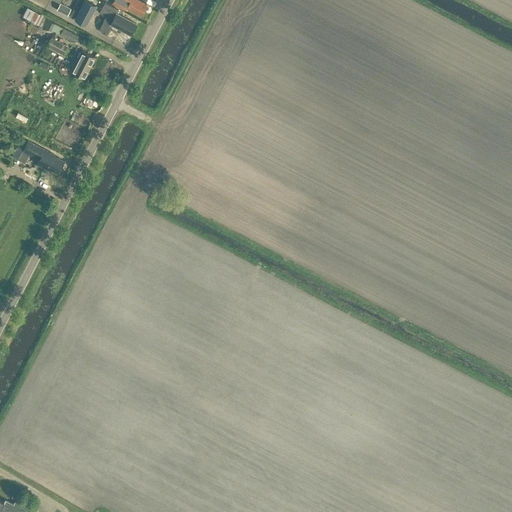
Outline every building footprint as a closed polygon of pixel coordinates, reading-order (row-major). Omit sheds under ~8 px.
[(82,0),(77,0),(69,16),(72,18),(82,0)] [(86,25),(96,5),(86,0),(84,0),(74,19),(86,25)] [(141,14),(147,3),(140,0),(113,0),(112,2),(125,9),(126,7),(141,14)] [(112,19),(110,23),(131,34),(136,24),(116,13),(118,10),(105,2),(99,12),(112,19)] [(57,10),(67,15),(71,8),(60,3),(57,10)] [(40,25),(51,30),(51,29),(54,23),(44,18),(40,25)] [(78,36),(63,28),(54,23),(51,29),(60,34),(75,42),(78,36)] [(67,45),(51,37),(46,45),(63,54),(67,45)] [(84,77),(95,57),(82,50),(77,60),(74,58),(71,63),(74,64),(71,70),(84,77)] [(54,154),(27,140),(22,137),(12,156),(17,159),(22,150),(30,153),(39,158),(36,163),(50,170),(50,169),(58,173),(64,160),(54,155),(54,154)] [(0,511),(35,511),(15,501),(14,504),(5,499),(4,503),(0,500),(0,511)]
